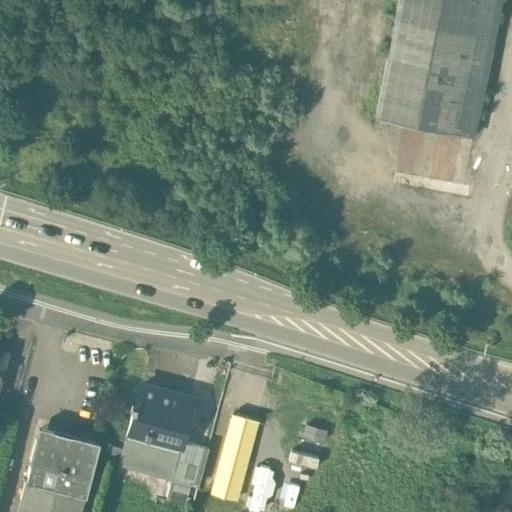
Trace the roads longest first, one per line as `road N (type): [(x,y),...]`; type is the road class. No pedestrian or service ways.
road 1 (secondary): [(511,383),(0,232)]
road 2 (unknown): [(511,106),(489,225),(492,261),(511,275)]
